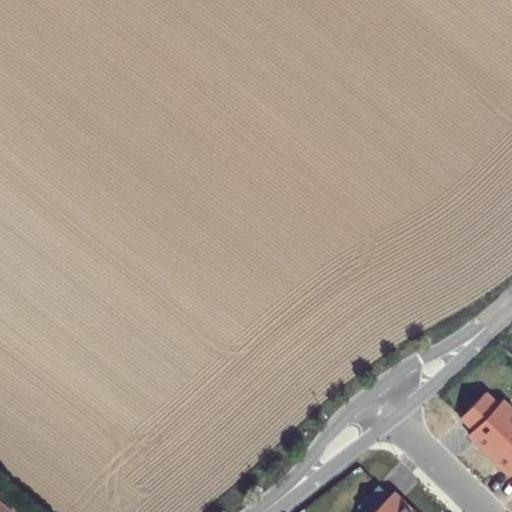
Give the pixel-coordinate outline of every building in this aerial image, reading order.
[(468,435),(489,455),(498,446),(511,432),(511,409),(502,400),(498,405),(485,393),(460,418),(473,430),(468,435)] [(511,473),(511,432),(498,446),(489,455),(510,476),(511,473)] [(405,503),(393,492),(389,496),(401,507),(405,503)] [(373,511),(413,511),(405,503),(401,507),(389,496),(373,511)] [(0,511),(11,511),(0,502),(0,511)]
